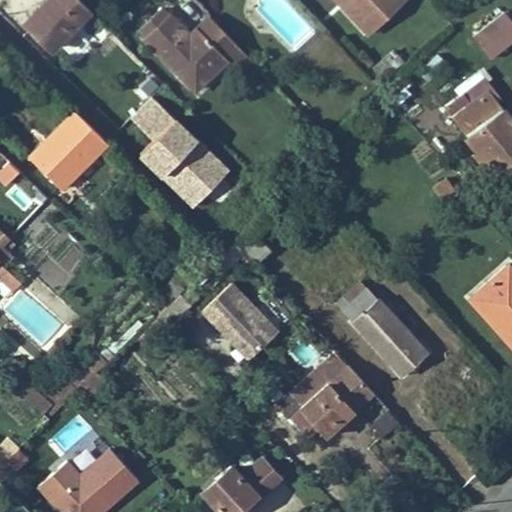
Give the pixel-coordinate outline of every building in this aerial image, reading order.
[(79,7),(71,0),(30,0),(23,7),(12,19),(40,46),(79,7)] [(256,0),(251,5),(292,53),(316,32),(288,0),(256,0)] [(400,0),(351,0),(371,20),(390,0),(398,0),(400,1),(400,0)] [(380,29),(409,0),(400,0),(400,1),(398,0),(390,0),(371,20),(380,29)] [(244,52),(201,8),(177,35),(172,29),(177,24),(153,1),(140,14),(128,26),(186,82),(220,47),(235,62),(244,52)] [(488,59),(511,39),(511,18),(503,8),(469,35),(488,59)] [(396,73),(414,55),(404,45),(386,64),(396,73)] [(417,69),(427,78),(445,59),(435,50),(417,69)] [(469,85),(428,117),(496,202),(511,189),(511,148),(482,111),(487,107),(469,85)] [(223,166),(146,93),(125,114),(147,136),(134,150),(189,202),(223,166)] [(101,142),(67,111),(41,137),(23,154),(56,186),(101,142)] [(441,200),(455,190),(445,174),(430,184),(441,200)] [(215,210),(236,189),(221,175),(200,196),(215,210)] [(232,241),(242,253),(251,263),(268,246),(255,231),(267,220),(260,213),(232,241)] [(242,253),(232,241),(207,263),(217,275),(242,253)] [(511,281),(500,267),(464,298),(507,347),(511,342),(511,281)] [(357,274),(329,298),(393,372),(405,362),(420,349),(357,274)] [(263,332),(216,284),(188,312),(214,339),(216,336),(222,342),(220,345),(235,360),(263,332)] [(274,288),(260,304),(277,319),(292,304),(274,288)] [(144,317),(154,327),(178,305),(167,295),(157,304),(144,317)] [(222,342),(216,336),(214,339),(220,345),(222,342)] [(362,388),(340,363),(330,352),(268,408),(294,437),(316,417),(323,424),(332,415),(362,388)] [(5,378),(44,413),(56,399),(17,364),(5,378)] [(74,400),(91,384),(84,376),(67,392),(74,400)] [(377,407),(366,427),(381,435),(392,415),(377,407)] [(0,428),(0,449),(10,437),(0,428)] [(107,441),(77,467),(67,455),(33,484),(58,511),(99,511),(139,478),(107,441)] [(0,473),(18,456),(10,446),(0,454),(0,473)] [(268,482),(249,461),(225,484),(213,471),(189,493),(207,511),(225,511),(240,499),(244,504),(251,498),(268,482)]
